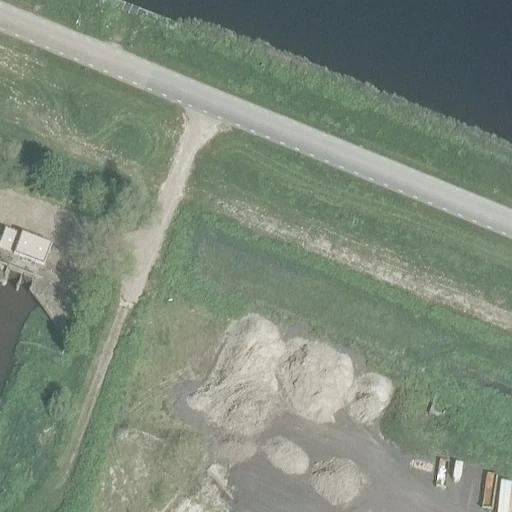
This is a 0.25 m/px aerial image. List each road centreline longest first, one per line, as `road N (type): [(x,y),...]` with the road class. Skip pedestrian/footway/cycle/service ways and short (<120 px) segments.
road 1 (unclassified): [(511,224),(0,17)]
road 2 (track): [(50,511),(126,294)]
